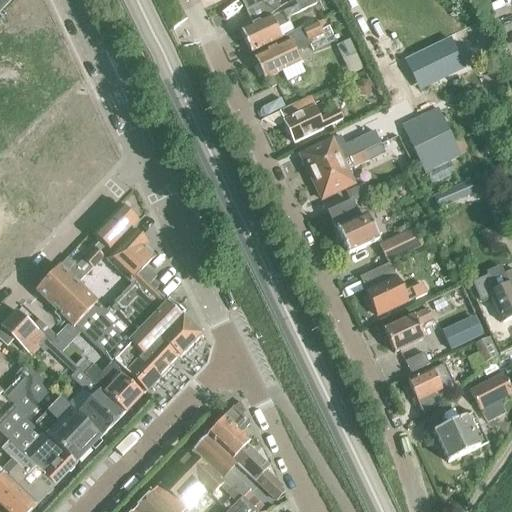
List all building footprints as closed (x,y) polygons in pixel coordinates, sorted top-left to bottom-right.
[(0,0),(0,11),(10,0),(0,0)] [(239,0),(246,13),(253,27),(240,32),(251,56),(282,41),(277,31),(288,26),(286,21),(316,7),(312,0),(302,0),(281,10),(275,0),(239,0)] [(7,20),(0,27),(0,29),(5,34),(13,26),(7,20)] [(31,21),(13,41),(43,69),(61,49),(31,21)] [(323,37),(321,33),(329,30),(325,22),(303,32),(301,29),(285,37),(288,43),(253,60),(263,82),(300,64),(295,54),(310,47),(309,44),(323,37)] [(13,41),(0,54),(0,65),(25,89),(43,69),(13,41)] [(349,44),(335,51),(342,64),(355,58),(349,44)] [(458,75),(444,46),(399,66),(413,96),(458,75)] [(0,65),(0,101),(7,108),(25,89),(0,65)] [(369,95),(370,89),(366,84),(360,83),(355,87),(354,93),(358,98),(364,99),(369,95)] [(279,114),(295,146),(342,123),(337,114),(319,122),(308,99),(279,114)] [(401,127),(412,151),(449,134),(437,110),(401,127)] [(333,143),(300,158),(310,180),(365,154),(380,146),(376,138),(374,133),(343,148),(339,140),(333,143)] [(449,134),(412,151),(423,176),(460,159),(449,134)] [(365,154),(310,180),(321,203),(354,187),(347,174),(369,164),(369,163),(385,155),(380,146),(365,154)] [(363,187),(345,195),(350,205),(351,205),(368,197),(363,187)] [(450,192),(432,199),(437,211),(455,203),(450,192)] [(350,205),(328,216),(332,225),(348,258),(378,244),(369,225),(366,218),(359,221),(351,205),(350,205)] [(82,262),(92,272),(137,224),(121,209),(93,238),(100,244),(82,262)] [(382,256),(387,265),(423,248),(419,239),(415,229),(378,246),(382,256)] [(105,262),(129,286),(154,260),(143,250),(147,245),(134,232),(105,262)] [(67,260),(59,269),(77,286),(85,277),(67,260)] [(364,294),(376,318),(410,302),(408,298),(412,296),(415,301),(425,296),(421,286),(402,295),(389,267),(359,281),(365,293),(364,294)] [(77,286),(59,269),(34,294),(72,330),(73,330),(102,357),(111,366),(115,369),(117,367),(145,394),(158,381),(137,361),(104,316),(105,314),(96,305),(77,286)] [(486,278),(471,286),(480,303),(489,299),(501,325),(511,320),(511,272),(501,278),(497,269),(484,275),(486,278)] [(139,279),(105,314),(104,316),(137,361),(158,381),(200,338),(139,279)] [(439,299),(430,304),(435,314),(444,309),(439,299)] [(21,307),(15,314),(30,328),(37,322),(21,307)] [(383,332),(393,354),(423,340),(418,328),(433,321),(428,311),(383,332)] [(15,314),(0,329),(0,342),(7,349),(13,341),(31,358),(46,343),(30,328),(15,314)] [(474,319),(442,334),(450,353),(483,339),(474,319)] [(511,347),(503,329),(492,334),(501,352),(511,347)] [(474,347),(484,365),(499,357),(489,339),(474,347)] [(46,343),(38,351),(43,355),(46,351),(73,377),(70,380),(79,388),(92,400),(76,416),(101,441),(124,417),(85,381),(76,372),(59,355),(46,343)] [(404,364),(410,375),(429,367),(423,355),(404,364)] [(86,361),(76,372),(85,381),(124,417),(142,398),(121,378),(123,377),(115,369),(111,366),(102,375),(86,361)] [(407,382),(423,416),(456,391),(444,365),(407,382)] [(58,451),(75,468),(101,441),(76,416),(75,417),(28,371),(3,397),(7,400),(51,441),(52,441),(61,449),(58,451)] [(469,392),(475,402),(480,413),(511,396),(511,393),(509,386),(503,376),(469,392)] [(0,435),(55,488),(75,468),(58,451),(61,449),(52,441),(51,441),(7,400),(0,406),(0,435)] [(225,418),(206,438),(232,462),(245,448),(250,443),(241,434),(249,426),(233,410),(225,418)] [(433,434),(448,464),(487,446),(473,415),(433,434)] [(0,473),(37,507),(55,488),(0,435),(0,473)] [(206,438),(193,452),(233,491),(242,500),(248,493),(249,492),(228,471),(234,465),(232,462),(206,438)] [(268,469),(245,448),(232,462),(234,465),(275,503),(283,495),(279,492),(281,490),(264,474),(268,469)] [(188,454),(175,467),(199,491),(202,488),(207,493),(205,495),(205,496),(207,494),(211,497),(220,489),(227,496),(233,491),(193,452),(189,455),(188,454)] [(175,467),(151,492),(169,511),(183,511),(185,511),(189,511),(205,496),(205,495),(207,493),(202,488),(199,491),(175,467)] [(32,511),(37,507),(0,473),(0,508),(3,511),(32,511)] [(169,511),(150,492),(131,511),(169,511)] [(248,493),(242,500),(253,510),(254,511),(259,511),(263,508),(248,493)] [(254,511),(253,510),(242,500),(230,511),(254,511)]
